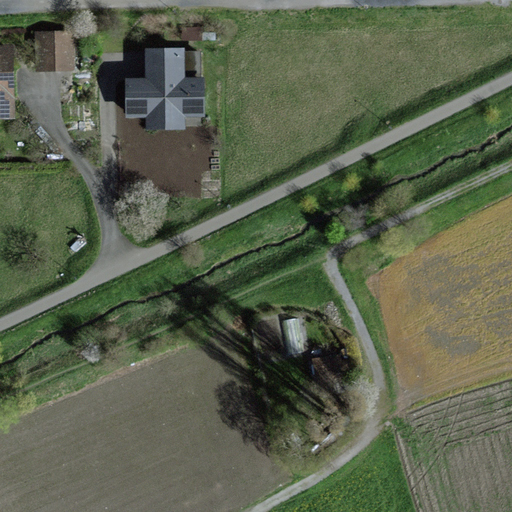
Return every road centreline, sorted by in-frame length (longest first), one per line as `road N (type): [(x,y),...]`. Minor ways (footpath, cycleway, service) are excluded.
road 1 (track): [(252,511),(359,446),(380,410),(375,365),(331,256),(511,162)]
road 2 (residential): [(125,263),(511,79)]
road 3 (residential): [(106,203),(113,66),(137,63)]
road 4 (residential): [(106,203),(29,85)]
road 5 (residential): [(0,324),(125,263)]
